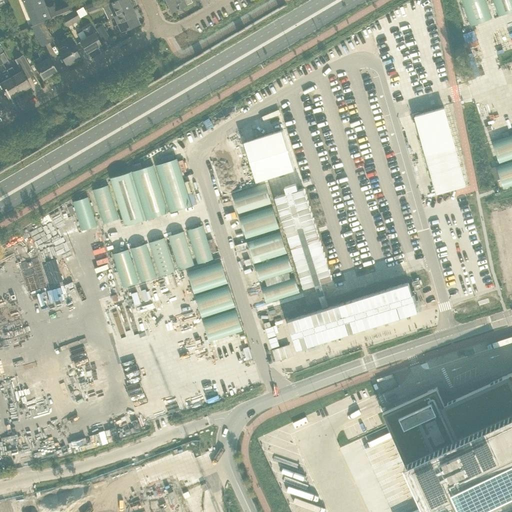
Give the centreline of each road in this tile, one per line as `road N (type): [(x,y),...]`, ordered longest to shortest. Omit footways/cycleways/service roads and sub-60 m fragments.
road 1 (secondary): [(0,206),(347,0)]
road 2 (secondary): [(321,0),(0,189)]
road 3 (tertiary): [(233,422),(276,396),(511,315)]
road 4 (unclassified): [(0,485),(108,458),(214,419),(233,422)]
road 5 (residential): [(0,123),(159,29),(146,0)]
